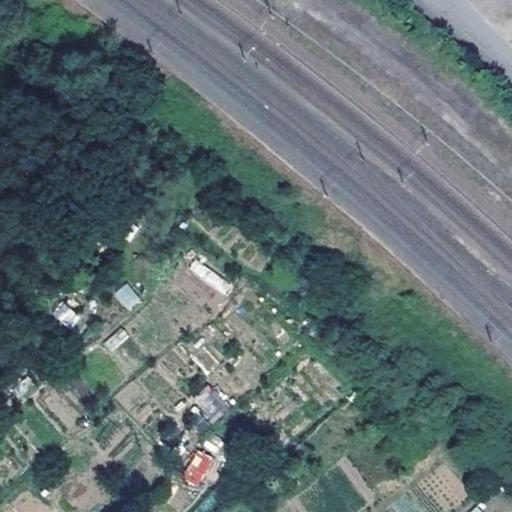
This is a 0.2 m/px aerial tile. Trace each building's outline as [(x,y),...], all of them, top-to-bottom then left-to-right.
[(198,260),(190,269),(223,296),(230,286),(198,260)] [(127,311),(141,300),(126,283),(113,294),(127,311)] [(61,303),(52,316),(70,328),(79,315),(61,303)] [(214,392),(197,401),(208,421),(225,412),(214,392)] [(183,481),(203,487),(212,455),(192,450),(183,481)]
